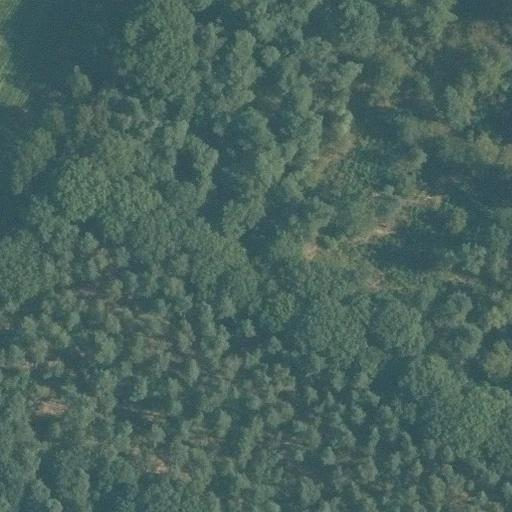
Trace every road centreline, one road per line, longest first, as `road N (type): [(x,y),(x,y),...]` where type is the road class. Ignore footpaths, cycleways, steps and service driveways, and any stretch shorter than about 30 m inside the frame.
road 1 (unknown): [(511,450),(312,323),(52,179)]
road 2 (track): [(511,407),(69,149)]
road 3 (track): [(152,0),(0,269)]
